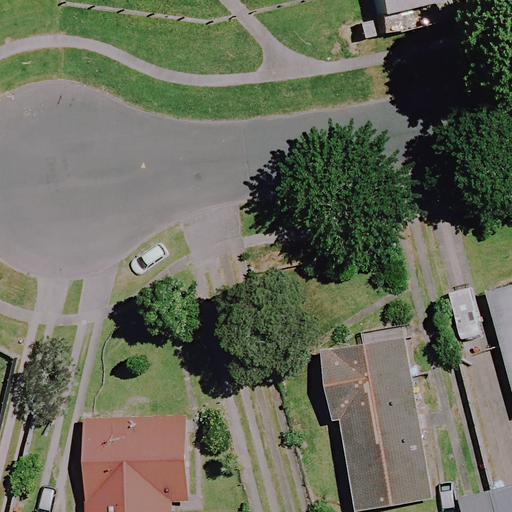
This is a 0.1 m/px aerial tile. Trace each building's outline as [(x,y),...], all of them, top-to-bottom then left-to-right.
[(375,0),(378,13),(435,0),(375,0)] [(511,279),(492,284),(511,359),(511,279)] [(348,413),(364,506),(442,493),(415,329),(330,343),(341,414),(348,413)] [(194,409),(90,412),(92,511),(180,511),(180,496),(197,496),(194,409)] [(511,511),(511,480),(496,485),(502,511),(511,511)] [(502,511),(496,485),(466,493),(469,511),(502,511)]
